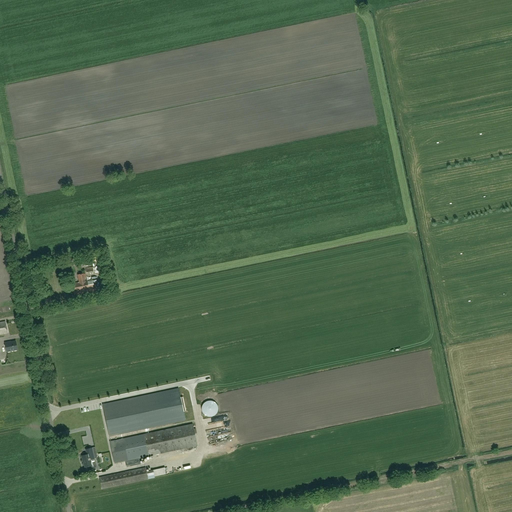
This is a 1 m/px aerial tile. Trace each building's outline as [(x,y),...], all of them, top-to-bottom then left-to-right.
[(70,261),(53,265),(54,270),(72,266),(70,261)] [(93,279),(86,281),(84,274),(78,275),(80,282),(78,282),(72,284),(75,294),(95,290),(93,279)] [(102,293),(108,295),(111,291),(110,286),(105,285),(101,288),(102,293)] [(6,352),(17,349),(16,341),(9,342),(5,343),(6,352)] [(146,383),(149,387),(156,383),(153,379),(146,383)] [(178,389),(103,405),(109,437),(184,421),(184,420),(185,419),(185,416),(183,416),(182,412),(186,411),(183,397),(179,398),(178,389)] [(212,417),(213,416),(214,416),(215,415),(216,414),(217,413),(217,412),(218,411),(218,409),(218,408),(217,407),(217,406),(217,405),(216,404),(215,403),(214,402),(213,401),(212,401),(210,401),(209,401),(208,401),(207,401),(206,402),(205,402),(204,403),(203,404),(202,405),(202,406),(201,408),(201,409),(201,410),(202,411),(202,412),(203,414),(204,414),(205,415),(206,416),(207,416),(208,417),(209,417),(210,417),(212,417)] [(225,421),(205,422),(206,425),(209,425),(210,431),(217,430),(216,424),(217,424),(218,429),(222,428),(222,426),(226,426),(225,421)] [(110,441),(115,463),(125,461),(127,467),(140,464),(139,458),(197,446),(195,434),(197,433),(196,429),(193,429),(192,424),(110,441)] [(224,434),(221,435),(223,440),(231,438),(229,432),(224,433),(224,434)] [(91,462),(91,460),(97,458),(96,455),(93,455),(91,448),(88,449),(89,454),(82,456),(83,461),(85,467),(91,466),(91,462)] [(189,469),(195,466),(193,461),(187,463),(189,469)] [(146,468),(99,477),(102,489),(148,479),(146,468)]
